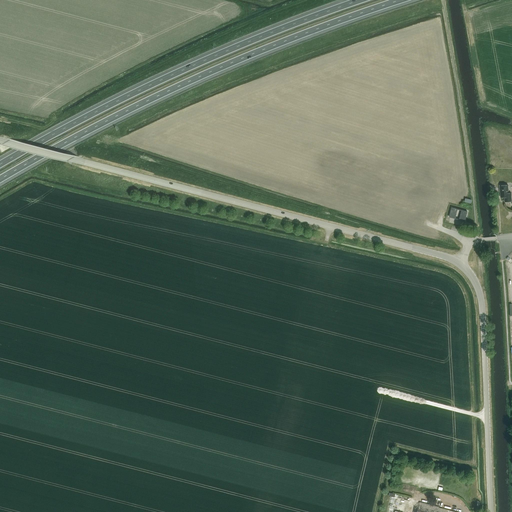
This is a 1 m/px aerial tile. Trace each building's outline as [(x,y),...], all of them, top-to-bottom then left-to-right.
[(493,127),(490,131),(497,135),(500,131),(493,127)] [(511,201),(511,193),(508,193),(508,185),(499,185),(500,190),(501,197),(504,197),(505,201),(511,201)] [(455,218),(457,209),(458,208),(452,207),(449,217),(455,218)] [(465,220),(467,211),(461,209),(461,210),(459,219),(465,220)] [(416,511),(454,511),(418,503),(416,511)]
